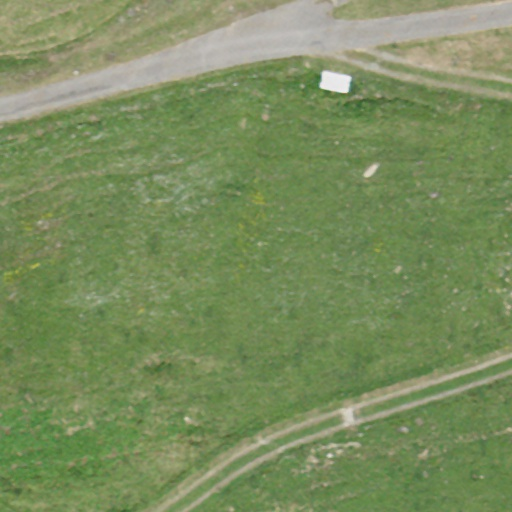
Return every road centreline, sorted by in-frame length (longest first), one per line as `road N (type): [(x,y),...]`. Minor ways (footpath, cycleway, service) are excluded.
road 1 (track): [(168,511),(266,451),(511,360)]
road 2 (track): [(511,88),(345,55),(329,39),(511,12)]
road 3 (unclassified): [(0,107),(238,49),(329,39)]
